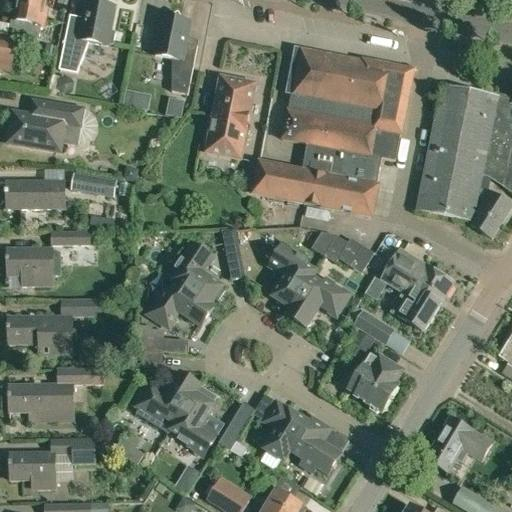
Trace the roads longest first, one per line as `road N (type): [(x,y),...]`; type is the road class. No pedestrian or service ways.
road 1 (tertiary): [(397,449),(510,266)]
road 2 (residential): [(275,374),(282,348),(273,332),(247,325),(230,333),(222,360),(231,377),(248,385),(267,381)]
road 3 (primary): [(511,30),(349,0)]
road 4 (residential): [(397,449),(275,374)]
